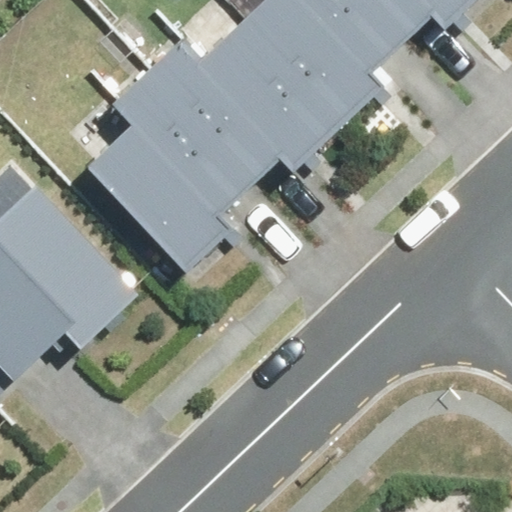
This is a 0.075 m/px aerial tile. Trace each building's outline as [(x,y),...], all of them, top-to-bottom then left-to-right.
[(253,0),(243,10),(345,116),(381,82),(370,71),(408,35),(374,0),(253,0)] [(374,0),(408,35),(443,0),(444,0),(456,12),(468,0),(374,0)] [(157,68),(262,175),(300,139),(309,149),(345,116),(243,10),(207,44),(195,31),(157,68)] [(97,151),(199,257),(235,222),(225,211),(262,175),(157,68),(120,104),(132,117),(97,151)] [(0,347),(30,377),(73,332),(91,349),(143,295),(23,181),(0,205),(0,347)]
